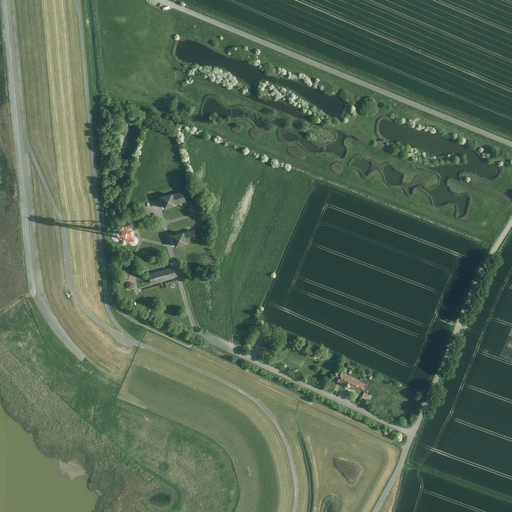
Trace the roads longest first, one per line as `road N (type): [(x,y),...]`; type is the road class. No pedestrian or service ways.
road 1 (unclassified): [(511,144),(160,0)]
road 2 (track): [(106,295),(79,0)]
road 3 (track): [(139,343),(228,384),(270,415),(290,451),(294,511)]
road 4 (track): [(22,139),(62,222),(72,292),(97,322),(139,343)]
road 5 (residential): [(413,433),(197,332)]
road 6 (track): [(22,139),(34,284),(46,315),(81,357)]
road 7 (unclassified): [(511,223),(477,282),(413,433)]
road 8 (track): [(6,0),(22,139)]
